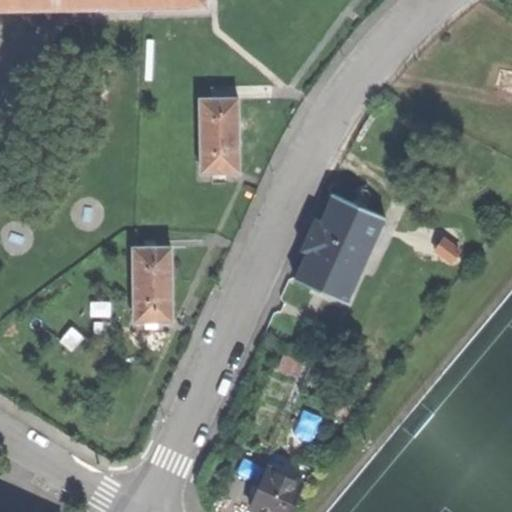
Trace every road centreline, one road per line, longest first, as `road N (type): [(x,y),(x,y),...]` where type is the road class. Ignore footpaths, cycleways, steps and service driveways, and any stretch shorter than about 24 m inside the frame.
road 1 (residential): [(147,511),(315,138),(380,44),(425,0)]
road 2 (residential): [(143,511),(0,425)]
